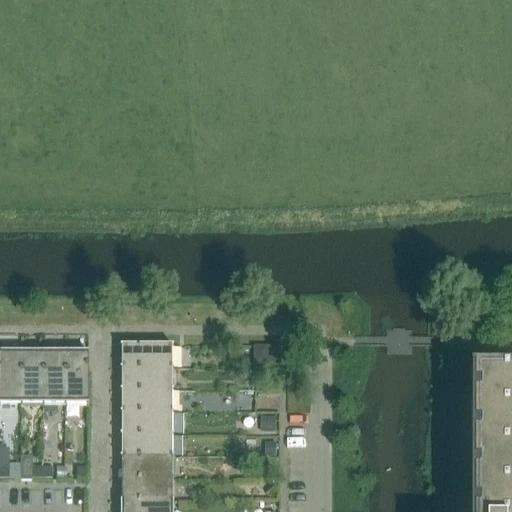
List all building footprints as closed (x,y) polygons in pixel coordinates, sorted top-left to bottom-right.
[(172,348),(122,348),(120,348),(120,350),(121,350),(121,370),(120,370),(120,371),(172,371),(172,370),(171,370),(171,349),(172,349),(172,348)] [(280,367),(280,348),(253,348),(253,367),(280,367)] [(21,408),(21,355),(20,355),(20,357),(0,356),(0,406),(20,406),(20,408),(21,408)] [(43,408),(43,355),(42,355),(42,357),(21,357),(21,355),(21,408),(22,408),(22,406),(42,406),(42,408),(43,408)] [(65,407),(65,355),(64,355),(64,357),(43,357),(43,355),(43,408),(44,408),(44,406),(65,406),(65,407)] [(88,407),(88,377),(87,355),(86,355),(86,356),(66,356),(66,355),(65,355),(65,407),(66,407),(66,406),(87,406),(87,407),(88,407)] [(172,371),(120,371),(120,372),(121,372),(121,393),(120,393),(173,393),(172,393),(171,393),(171,372),(172,372),(172,371)] [(511,511),(511,378),(470,379),(469,511),(511,511)] [(120,415),(120,416),(173,416),(173,415),(171,415),(171,394),(173,394),(173,393),(120,393),(120,394),(122,394),(122,415),(120,415)] [(120,437),(120,438),(173,438),(173,437),(172,437),(172,416),(173,416),(120,416),(122,416),(122,437),(120,437)] [(276,419),(264,419),(265,426),(265,433),(276,433),(276,419)] [(120,460),(120,461),(173,460),(172,460),(172,438),(173,438),(120,438),(122,438),(122,460),(120,460)] [(265,458),(275,458),(275,446),(265,446),(265,458)] [(42,470),(32,470),(32,459),(20,459),(20,482),(32,482),(32,481),(42,481),(42,470)] [(120,482),(120,483),(173,482),(172,482),(172,461),(173,461),(173,460),(120,461),(122,461),(122,482),(120,482)] [(253,474),(253,463),(242,463),(242,474),(253,474)] [(88,468),(77,468),(77,480),(88,480),(88,468)] [(0,480),(9,481),(9,470),(0,470),(0,480)] [(42,470),(42,481),(52,481),(52,470),(42,470)] [(120,504),(120,505),(173,504),(172,504),(172,483),(173,483),(173,482),(120,483),(122,483),(122,504),(120,504)]
